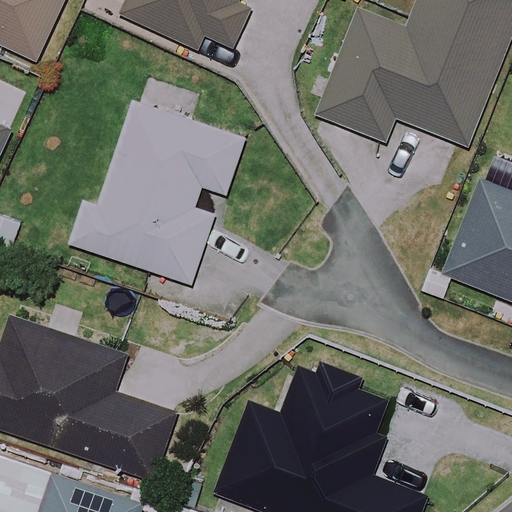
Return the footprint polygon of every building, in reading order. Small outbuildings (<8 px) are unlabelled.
[(0,0),(0,45),(40,66),(74,0),(0,0)] [(134,0),(128,14),(197,47),(203,35),(234,50),(254,10),(239,3),(240,0),(134,0)] [(511,0),(421,0),(411,26),(367,7),(319,116),(386,145),(398,118),(468,148),(511,46),(511,0)] [(247,138),(137,101),(102,202),(87,197),(73,240),(197,282),(219,216),(195,207),(203,182),(230,191),(247,138)] [(0,167),(17,129),(0,120),(0,167)] [(511,192),(487,182),(449,273),(511,298),(511,192)] [(130,351),(18,313),(4,355),(0,353),(0,424),(154,479),(177,413),(116,392),(130,351)] [(420,511),(426,496),(375,476),(389,439),(378,435),(391,401),(361,390),(365,379),(324,364),(320,374),(305,368),(287,416),(256,404),(222,493),(271,511),(420,511)] [(141,511),(145,502),(55,471),(40,511),(5,511),(0,510),(0,511),(141,511)]
